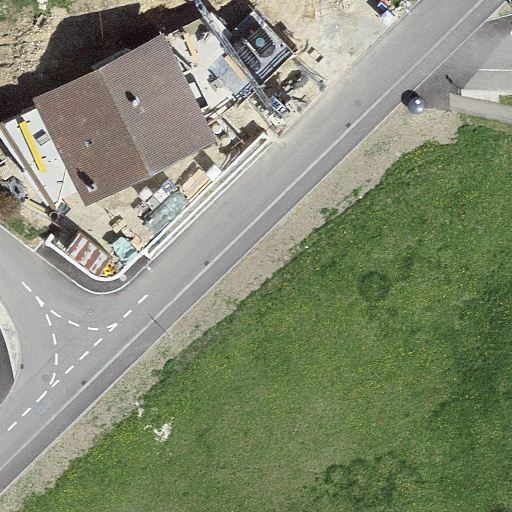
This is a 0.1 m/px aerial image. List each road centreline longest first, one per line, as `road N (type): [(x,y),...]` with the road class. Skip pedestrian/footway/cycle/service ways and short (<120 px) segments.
road 1 (residential): [(89,348),(361,93)]
road 2 (residential): [(361,93),(511,124)]
road 3 (residential): [(361,93),(454,0)]
road 4 (residential): [(89,348),(0,259)]
road 5 (residential): [(0,433),(89,348)]
